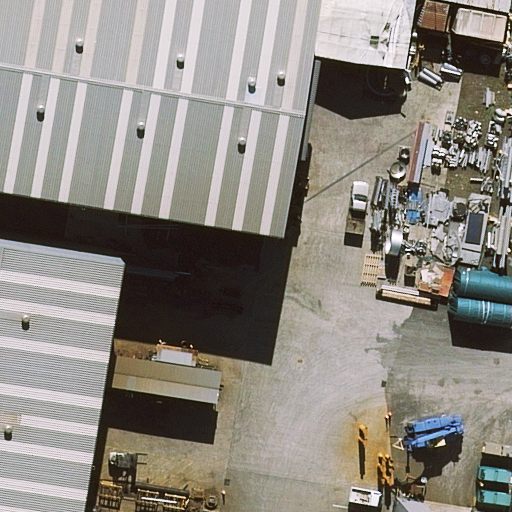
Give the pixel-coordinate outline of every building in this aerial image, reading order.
[(280,0),(0,0),(0,185),(242,227),(280,0)] [(301,0),(294,54),(304,56),(389,69),(399,0),(301,0)] [(492,60),(460,57),(454,113),(486,117),(492,60)] [(416,77),(382,72),(366,181),(400,186),(416,77)] [(478,126),(447,124),(442,181),(474,183),(478,126)] [(0,511),(51,511),(98,241),(0,224),(0,511)] [(445,511),(386,502),(384,511),(445,511)]
